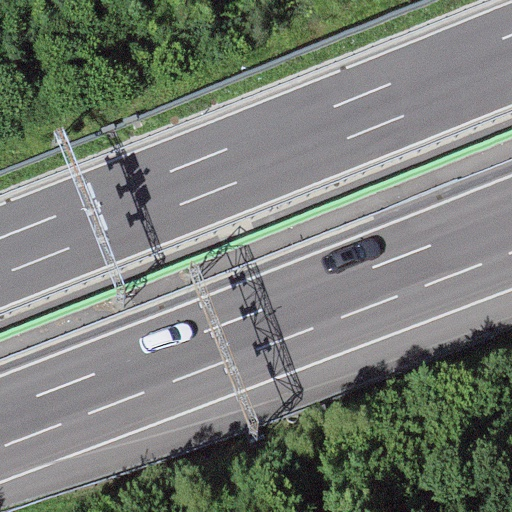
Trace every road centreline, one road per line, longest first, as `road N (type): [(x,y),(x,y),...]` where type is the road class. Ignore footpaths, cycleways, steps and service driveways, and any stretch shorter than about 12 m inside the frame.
road 1 (motorway): [(511,57),(0,260)]
road 2 (motorway): [(0,430),(309,312)]
road 3 (motorway): [(309,312),(511,216)]
road 4 (motorway): [(309,312),(511,260)]
